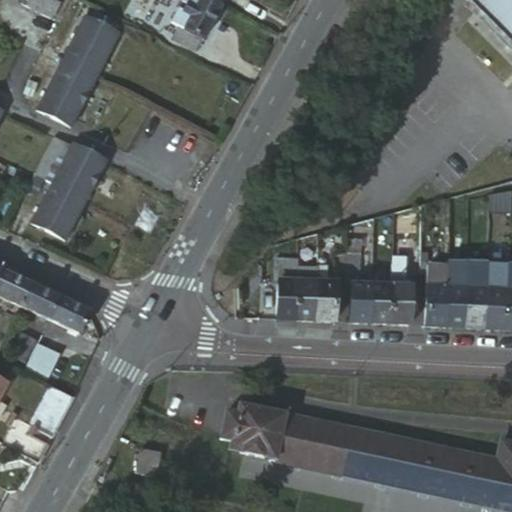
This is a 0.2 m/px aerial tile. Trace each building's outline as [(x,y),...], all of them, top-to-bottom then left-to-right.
[(59,0),(31,0),(30,3),(59,19),(67,4),(59,0)] [(211,0),(184,0),(172,23),(180,26),(173,40),(199,53),(223,6),(211,0)] [(511,0),(461,0),(459,3),(511,56),(511,0)] [(90,22),(68,62),(98,78),(120,39),(90,22)] [(98,78),(68,62),(47,100),(78,117),(98,78)] [(55,184),(75,144),(60,137),(29,197),(32,199),(38,202),(36,205),(42,208),(55,184)] [(107,161),(75,144),(55,184),(87,200),(107,161)] [(87,200),(55,184),(42,208),(36,205),(38,202),(32,199),(21,217),(68,239),(87,200)] [(331,276),(345,277),(345,260),(332,259),(331,276)] [(345,260),(345,277),(362,278),(362,261),(345,260)] [(277,329),(297,329),(299,276),(300,267),(276,266),(275,281),(280,281),(279,288),(277,329)] [(405,274),(404,295),(408,296),(409,266),(393,266),(393,274),(405,274)] [(468,299),(469,279),(469,267),(449,267),(449,273),(448,288),(447,298),(468,299)] [(0,294),(12,300),(21,279),(0,269),(0,294)] [(260,271),(241,294),(249,307),(265,287),(265,274),(260,271)] [(433,287),(448,288),(449,273),(434,272),(433,287)] [(393,274),(393,295),(404,295),(405,274),(393,274)] [(303,329),(315,330),(317,291),(318,276),(299,276),(297,329),(303,329)] [(327,276),(318,276),(317,291),(326,291),(327,276)] [(21,279),(12,300),(40,313),(50,293),(21,279)] [(490,300),(491,280),(469,279),(468,299),(490,300)] [(510,281),(491,280),(490,300),(509,301),(510,281)] [(430,297),(447,298),(448,288),(433,287),(431,287),(430,297)] [(317,291),(315,330),(335,331),(337,292),(326,291),(317,291)] [(50,293),(40,313),(78,331),(89,310),(85,309),(50,293)] [(373,333),(374,294),(352,293),(350,331),(373,333)] [(390,334),(393,295),(374,294),(373,333),(390,334)] [(404,295),(393,295),(390,334),(410,335),(413,296),(408,296),(404,295)] [(435,336),(446,336),(447,298),(430,297),(427,297),(426,335),(435,336)] [(446,336),(465,337),(468,299),(447,298),(446,336)] [(468,299),(465,337),(488,338),(490,300),(468,299)] [(490,300),(488,338),(507,339),(509,301),(490,300)] [(50,349),(36,380),(48,385),(51,385),(58,370),(66,356),(50,349)] [(0,398),(9,381),(0,376),(0,398)] [(51,385),(48,385),(27,426),(51,438),(73,395),(51,385)] [(497,511),(511,511),(511,447),(508,447),(502,467),(242,409),(240,417),(233,445),(231,453),(497,511)] [(233,445),(240,417),(229,415),(222,442),(233,445)] [(9,425),(0,442),(0,443),(30,459),(39,442),(9,425)] [(157,479),(162,454),(137,449),(132,473),(157,479)] [(0,506),(8,490),(0,485),(0,506)] [(109,502),(102,511),(120,511),(121,511),(109,502)]
